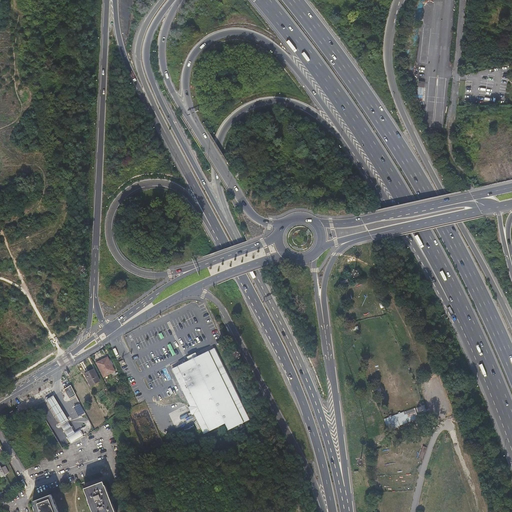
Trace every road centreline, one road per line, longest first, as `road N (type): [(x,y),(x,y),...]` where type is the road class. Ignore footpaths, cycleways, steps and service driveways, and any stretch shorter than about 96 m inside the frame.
road 1 (motorway): [(511,362),(404,156),(291,0)]
road 2 (motorway): [(262,0),(379,156),(458,305)]
road 3 (motorway): [(511,327),(398,103),(388,42),(399,0)]
road 4 (motorway): [(204,138),(186,97),(187,67),(216,35),(245,32),(287,58),(355,153)]
road 5 (primary): [(218,232),(286,360),(333,511)]
road 6 (motorway): [(344,508),(305,374),(234,234)]
road 7 (motorway): [(106,0),(93,292)]
road 8 (primary): [(205,263),(137,272),(115,254),(110,213),(136,185),(157,182),(184,191),(218,232)]
road 9 (motorway): [(234,234),(216,166),(222,132),(244,108),(273,100),(304,107),(355,153)]
road 10 (primary): [(188,289),(223,310),(324,511)]
road 11 (motorway): [(234,234),(149,76),(148,37),(172,0)]
road 12 (primary): [(344,508),(321,310)]
road 13 (motorway): [(355,153),(458,305)]
road 14 (residential): [(466,171),(448,146),(460,0)]
road 15 (motorway): [(204,138),(162,61),(179,0)]
road 16 (motorway): [(115,0),(124,58),(165,133)]
road 17 (motorway): [(162,0),(137,51),(165,133)]
road 18 (primary): [(451,200),(353,222),(314,222)]
road 19 (secondary): [(0,404),(114,335)]
road 20 (motorway): [(458,305),(511,427)]
road 21 (motorway): [(285,223),(252,214),(204,138)]
